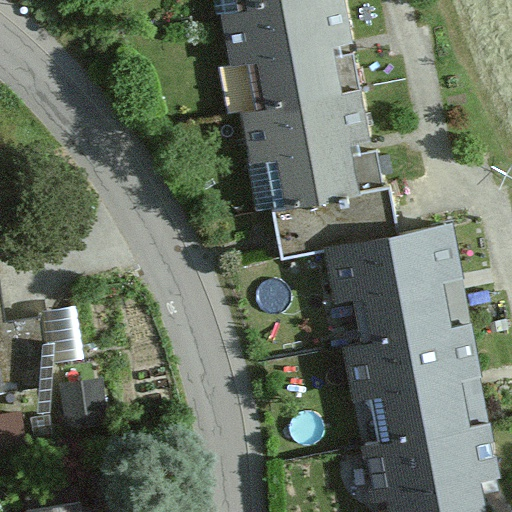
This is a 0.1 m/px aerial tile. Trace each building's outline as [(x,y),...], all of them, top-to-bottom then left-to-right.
[(241,112),(249,153),(274,148),(284,206),(381,186),(345,0),(245,0),(247,6),(221,10),(231,60),(261,54),(271,107),(241,112)] [(391,184),(381,186),(284,206),(275,208),(285,257),(329,248),(401,233),(391,184)] [(396,494),(399,511),(480,511),(477,488),(498,484),(451,223),(401,233),(329,248),(339,305),(365,301),(373,341),(348,345),(358,401),(388,396),(396,442),(367,447),(376,498),(396,494)] [(77,305),(40,311),(41,317),(48,362),(85,357),(77,305)] [(0,392),(50,385),(48,362),(41,317),(0,323),(0,392)] [(94,379),(61,384),(68,428),(101,423),(94,379)] [(130,511),(124,473),(85,479),(88,500),(25,510),(24,511),(130,511)]
